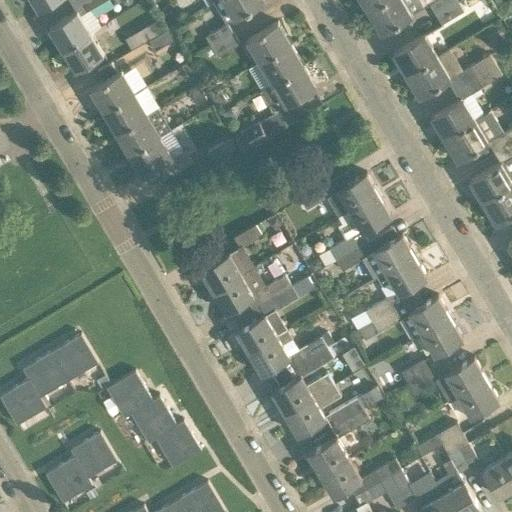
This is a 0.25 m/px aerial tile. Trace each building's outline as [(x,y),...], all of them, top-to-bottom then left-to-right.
[(33,0),(39,9),(54,0),(33,0)] [(90,32),(97,28),(102,25),(91,8),(103,0),(76,0),(81,7),(49,26),(63,48),(90,32)] [(212,46),(234,32),(228,22),(235,18),(265,0),(213,0),(214,0),(227,23),(206,35),(212,46)] [(384,0),(362,0),(368,10),(384,0)] [(384,0),(368,10),(382,32),(427,5),(423,0),(384,0)] [(436,13),(457,0),(434,0),(430,3),(436,13)] [(458,0),(457,0),(436,13),(442,23),(464,10),(458,0)] [(159,18),(148,24),(154,35),(165,29),(159,18)] [(260,61),(291,43),(278,20),(247,39),(260,61)] [(155,49),(177,36),(171,26),(149,39),(155,49)] [(104,54),(90,32),(63,48),(76,71),(104,54)] [(234,32),(212,46),(218,56),(240,43),(234,32)] [(438,55),(437,55),(425,34),(394,52),(407,74),(438,55)] [(273,83),(304,65),(291,43),(260,61),(272,82),(273,83)] [(438,55),(407,74),(419,95),(463,69),(451,47),(437,55),(438,55)] [(474,77),(496,64),(490,53),(468,67),(474,77)] [(199,72),(191,58),(182,64),(190,78),(199,72)] [(104,110),(134,91),(121,69),(117,71),(111,61),(97,69),(104,80),(91,87),(104,110)] [(496,64),(474,77),(480,87),(502,74),(496,64)] [(273,83),(272,82),(260,90),(273,113),(286,104),(286,105),(317,87),(304,65),(273,83)] [(197,103),(206,97),(199,84),(189,89),(197,103)] [(219,85),(210,91),(218,104),(227,99),(219,85)] [(117,132),(148,114),(134,91),(104,110),(117,132)] [(445,137),(491,109),(485,113),(472,92),(432,116),(445,137)] [(231,106),(224,111),(229,119),(236,115),(231,106)] [(491,109),(445,137),(457,159),(504,131),(491,109)] [(130,153),(161,135),(148,114),(117,132),(130,153)] [(244,150),(267,137),(258,121),(235,134),(244,150)] [(161,135),(130,153),(143,176),(157,167),(164,178),(194,161),(186,148),(173,156),(161,135)] [(215,161),(236,148),(231,138),(209,150),(215,161)] [(483,201),(511,183),(511,154),(470,180),(483,201)] [(339,189),(329,195),(327,196),(339,215),(379,192),(367,171),(338,188),(339,189)] [(511,183),(483,201),(495,222),(511,212),(511,183)] [(329,195),(322,184),(300,197),(307,208),(327,196),(329,195)] [(336,258),(369,239),(363,230),(391,214),(379,192),(339,215),(351,235),(330,247),(336,258)] [(282,223),(277,213),(267,220),(270,225),(277,226),(282,223)] [(213,289),(255,265),(244,245),(262,234),(256,223),(234,235),(240,245),(201,268),(213,289)] [(377,276),(415,254),(402,232),(374,249),(369,239),(336,258),(342,269),(363,257),(374,277),(377,275),(377,276)] [(415,254),(377,276),(383,284),(392,280),(399,292),(427,275),(415,254)] [(317,257),(309,261),(314,270),(322,265),(317,257)] [(243,313),(264,301),(292,284),(286,273),(267,284),(255,265),(213,289),(226,311),(238,304),(243,313)] [(249,350),(288,328),(286,325),(276,331),(266,314),(299,295),(292,284),(264,301),(270,310),(237,329),(249,350)] [(438,294),(400,317),(400,318),(411,337),(422,332),(451,315),(438,294)] [(372,320),(394,307),(388,296),(366,309),(372,320)] [(400,317),(394,307),(372,320),(379,331),(400,318),(400,317)] [(451,315),(422,332),(435,353),(463,337),(451,315)] [(289,353),(293,351),(299,348),(288,328),(249,350),(262,372),(290,355),(289,353)] [(329,330),(322,334),(328,346),(335,342),(329,330)] [(53,349),(70,378),(99,361),(82,332),(53,349)] [(328,346),(322,334),(299,348),(293,351),(299,362),(328,346)] [(328,346),(299,362),(306,373),(335,356),(328,346)] [(41,395),(70,378),(53,349),(24,366),(41,395)] [(458,393),(487,376),(474,355),(446,372),(458,393)] [(408,382),(430,369),(424,358),(402,370),(408,382)] [(47,405),(41,395),(24,366),(23,366),(29,377),(0,394),(17,423),(47,405)] [(124,415),(153,397),(136,369),(107,386),(124,415)] [(430,369),(408,382),(414,392),(436,379),(430,369)] [(285,412),(335,383),(328,371),(307,383),(301,373),(273,390),(285,412)] [(106,373),(96,379),(102,387),(106,385),(111,382),(106,373)] [(487,376),(458,393),(471,414),(499,398),(487,376)] [(335,383),(285,412),(298,433),(326,416),(321,406),(341,394),(335,383)] [(148,439),(177,422),(160,393),(153,397),(124,415),(125,416),(132,412),(148,439)] [(334,424),(364,407),(358,396),(328,413),(334,424)] [(364,407),(334,424),(340,435),(370,417),(364,407)] [(177,422),(148,439),(149,440),(156,436),(173,465),(202,448),(184,418),(177,422)] [(423,455),(444,443),(464,431),(458,421),(438,433),(416,445),(423,455)] [(72,447),(89,476),(118,459),(101,430),(72,447)] [(460,447),(470,441),(464,431),(444,443),(450,453),(460,447)] [(321,473),(350,456),(337,435),(309,452),(321,473)] [(460,447),(470,466),(481,460),(470,441),(460,447)] [(93,483),(89,476),(72,447),(71,447),(75,454),(46,471),(63,500),(93,483)] [(460,472),(470,466),(460,447),(450,453),(452,457),(443,462),(449,472),(436,480),(439,484),(443,492),(454,511),(471,511),(480,507),(464,479),(460,472)] [(381,479),(391,474),(402,468),(396,457),(375,469),(376,469),(362,477),(350,456),(321,473),(334,494),(349,485),(355,495),(381,479)] [(500,496),(511,488),(511,467),(505,456),(484,468),(500,496)] [(391,474),(407,502),(418,496),(402,468),(391,474)] [(397,507),(407,502),(391,474),(381,479),(387,490),(388,490),(397,507)] [(179,497),(187,511),(219,511),(225,508),(208,479),(179,497)] [(373,511),(367,501),(387,490),(381,479),(355,495),(360,504),(356,506),(359,511),(373,511)] [(454,511),(443,492),(439,484),(418,496),(427,511),(454,511)] [(95,486),(86,491),(90,498),(99,493),(95,486)] [(187,511),(179,497),(153,511),(149,511),(144,503),(143,504),(148,511),(187,511)]
